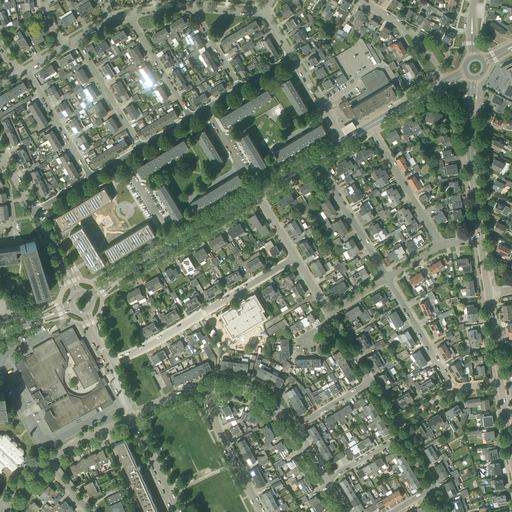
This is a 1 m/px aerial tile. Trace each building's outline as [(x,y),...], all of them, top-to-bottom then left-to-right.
[(68,0),(65,0),(71,10),(74,9),(73,7),(70,2),(68,0)] [(82,0),(82,1),(88,12),(94,9),(89,1),(91,0),(82,0)] [(338,0),(327,0),(327,1),(327,2),(328,3),(329,3),(325,11),(328,12),(332,5),(333,6),(334,6),(335,5),(338,0)] [(343,0),(340,7),(346,11),(350,3),(344,0),(343,0)] [(401,9),(403,5),(399,2),(399,1),(396,0),(392,0),(389,5),(395,8),(396,6),(401,9)] [(83,15),(88,12),(82,1),(77,3),(76,1),(74,2),(73,1),(70,2),(73,7),(76,5),(77,8),(78,8),(83,15)] [(280,9),(285,17),(292,12),(287,3),(283,6),(284,7),(280,9)] [(417,10),(412,7),(413,4),(410,3),(408,7),(410,8),(410,9),(409,8),(408,11),(408,12),(406,15),(411,19),(415,12),(417,10)] [(442,7),(441,7),(439,10),(449,16),(450,11),(454,12),(456,5),(445,3),(444,3),(442,7)] [(441,22),(439,25),(447,30),(450,25),(453,18),(449,16),(439,10),(434,6),(434,7),(432,10),(442,16),(439,22),(441,22)] [(0,18),(9,16),(6,9),(4,10),(0,11),(0,18)] [(419,13),(415,20),(417,22),(418,22),(421,24),(423,21),(425,17),(427,18),(431,10),(428,9),(423,16),(419,13)] [(67,17),(70,23),(76,19),(73,13),(71,10),(65,14),(67,17)] [(360,27),(360,26),(366,18),(365,17),(367,13),(361,10),(358,17),(356,17),(354,20),(354,21),(354,22),(354,23),(355,24),(356,25),(360,27)] [(494,33),(499,26),(501,23),(498,20),(497,21),(495,20),(496,16),(488,15),(488,19),(489,19),(490,20),(491,21),(488,26),(490,27),(488,29),(494,33)] [(9,16),(0,18),(0,19),(2,25),(11,22),(9,16)] [(65,26),(70,23),(67,17),(61,20),(60,19),(57,21),(60,25),(63,23),(65,26)] [(182,29),(191,24),(187,17),(184,19),(183,17),(177,21),(180,27),(182,29)] [(290,29),(300,23),(298,20),(295,22),(293,19),(286,23),(290,29)] [(374,30),(378,23),(377,23),(378,22),(375,20),(374,21),(372,19),(367,28),(370,30),(369,32),(373,35),(376,31),(374,30)] [(182,29),(180,27),(177,21),(171,24),(175,31),(172,33),(175,38),(179,36),(176,32),(182,29)] [(250,24),(254,31),(260,28),(256,21),(250,24)] [(309,22),(302,26),(303,28),(293,35),(298,42),(308,36),(306,33),(307,31),(306,29),(311,26),(312,24),(309,22)] [(501,23),(499,26),(494,33),(499,37),(500,36),(501,37),(505,33),(506,34),(507,34),(508,34),(509,34),(510,34),(511,32),(511,29),(509,25),(507,26),(502,22),(501,23)] [(254,31),(250,24),(244,27),(248,33),(249,35),(254,31)] [(447,30),(439,25),(438,29),(442,31),(438,37),(441,39),(449,43),(450,43),(451,43),(451,42),(454,36),(446,32),(447,30)] [(387,37),(389,39),(392,35),(389,34),(391,30),(384,26),(379,34),(380,34),(379,35),(385,39),(386,38),(387,37)] [(160,31),(163,37),(165,40),(170,37),(172,40),(175,38),(172,33),(170,34),(166,27),(160,31)] [(248,33),(244,27),(238,31),(242,37),(248,33)] [(334,36),(342,41),(347,33),(340,28),(334,36)] [(23,52),(30,47),(19,30),(16,32),(20,39),(16,41),(23,52)] [(123,30),(118,33),(122,40),(123,42),(129,39),(127,36),(123,30)] [(160,31),(154,35),(155,37),(152,38),(155,44),(158,42),(159,43),(162,41),(164,43),(166,42),(165,40),(163,37),(160,31)] [(242,37),(238,31),(233,34),(236,40),(242,37)] [(313,40),(320,36),(319,35),(321,33),(320,31),(311,37),(313,40)] [(40,32),(31,37),(33,41),(35,40),(37,43),(43,39),(40,32)] [(192,45),(195,44),(201,40),(197,34),(195,35),(193,32),(188,35),(190,39),(188,40),(192,45)] [(116,43),(122,40),(118,33),(112,37),(116,43)] [(233,34),(227,38),(230,44),(236,40),(233,34)] [(379,36),(376,35),(371,44),(372,45),(373,46),(379,36)] [(265,48),(266,47),(272,44),(268,37),(263,41),(261,42),(265,48)] [(230,44),(227,38),(221,41),(225,47),(230,44)] [(105,40),(100,44),(105,53),(112,50),(115,56),(118,54),(113,46),(111,47),(110,46),(109,47),(105,40)] [(201,40),(195,44),(192,45),(195,50),(186,56),(188,59),(193,56),(199,52),(197,49),(198,49),(198,50),(204,46),(201,40)] [(371,44),(363,40),(373,57),(367,47),(370,45),(371,45),(372,45),(371,44)] [(393,44),(389,46),(391,50),(391,49),(393,52),(403,46),(400,41),(397,42),(396,42),(393,43),(393,44)] [(316,46),(314,48),(310,42),(301,47),(305,53),(311,49),(313,52),(317,50),(318,49),(316,46)] [(328,43),(318,49),(317,50),(319,52),(320,52),(330,46),(328,43)] [(96,55),(98,54),(100,57),(105,53),(100,44),(94,47),(96,50),(94,52),(96,55)] [(269,53),(275,49),(272,44),(266,47),(269,53)] [(377,64),(380,62),(371,45),(370,45),(367,47),(373,57),(377,64)] [(137,46),(127,52),(128,52),(131,57),(140,52),(137,46)] [(373,46),(382,61),(385,59),(381,52),(379,49),(374,46),(373,46)] [(406,52),(403,46),(393,52),(397,60),(401,57),(401,56),(404,55),(403,54),(406,52)] [(165,61),(174,56),(170,49),(170,48),(169,47),(168,47),(167,47),(162,51),(164,54),(162,55),(165,61)] [(245,53),(248,51),(251,56),(253,55),(248,47),(243,50),(245,53)] [(279,55),(275,49),(269,53),(273,59),(279,55)] [(205,60),(211,57),(207,51),(201,54),(205,60)] [(456,52),(454,56),(451,65),(455,67),(461,54),(460,53),(458,51),(456,52)] [(131,57),(134,63),(137,62),(144,58),(140,52),(131,57)] [(322,55),(320,52),(319,52),(308,59),(312,66),(319,61),(317,58),(319,57),(318,57),(322,55)] [(81,66),(79,63),(77,64),(70,53),(65,57),(70,65),(71,67),(71,68),(73,71),(81,66)] [(120,57),(118,54),(115,56),(112,57),(109,60),(110,62),(111,62),(120,57)] [(232,60),(236,65),(242,62),(244,60),(241,54),(232,60)] [(174,56),(165,61),(169,67),(175,63),(172,58),(174,56)] [(66,74),(63,69),(70,65),(65,57),(59,60),(63,66),(59,68),(61,71),(64,76),(66,74)] [(100,65),(109,60),(107,57),(101,60),(98,62),(100,65)] [(205,60),(208,66),(214,62),(211,57),(205,60)] [(333,57),(324,62),(323,63),(325,66),(334,60),(333,57)] [(250,72),(249,70),(250,69),(251,69),(252,68),(253,68),(254,68),(254,67),(255,66),(256,68),(259,66),(256,61),(253,63),(245,67),(239,71),(243,77),(249,73),(250,72)] [(404,68),(407,72),(415,67),(412,61),(408,63),(408,62),(406,64),(405,62),(401,64),(404,68)] [(506,95),(506,96),(511,99),(511,97),(511,61),(501,67),(505,76),(509,74),(511,78),(502,93),(506,95)] [(212,76),(217,73),(216,70),(218,68),(214,62),(208,66),(206,67),(209,74),(210,73),(212,76)] [(242,62),(236,65),(239,71),(245,67),(242,62)] [(105,73),(111,69),(108,63),(101,67),(105,73)] [(46,68),(50,74),(55,71),(52,64),(46,68)] [(146,65),(139,69),(141,72),(139,73),(141,76),(150,71),(146,65)] [(327,73),(329,72),(326,66),(324,68),(323,67),(315,71),(319,78),(327,73)] [(419,72),(415,67),(407,72),(409,76),(408,77),(410,79),(412,77),(416,75),(415,74),(419,72)] [(44,78),(50,74),(46,68),(40,71),(44,78)] [(77,79),(86,74),(82,68),(76,72),(77,73),(74,74),(77,79)] [(115,75),(117,73),(118,73),(117,73),(114,68),(111,69),(105,73),(108,79),(115,75)] [(175,78),(182,74),(185,72),(183,68),(179,70),(178,68),(172,72),(175,78)] [(348,102),(347,99),(346,99),(357,118),(397,94),(393,88),(396,86),(393,82),(390,83),(387,78),(383,71),(376,69),(374,71),(361,79),(367,90),(348,102)] [(138,78),(139,80),(141,79),(143,82),(153,76),(150,71),(141,76),(138,78)] [(77,79),(80,85),(89,79),(86,74),(77,79)] [(179,84),(185,80),(182,74),(175,78),(179,84)] [(340,86),(348,81),(343,74),(335,79),(340,86)] [(149,87),(150,86),(157,82),(153,76),(143,82),(146,88),(141,91),(142,94),(145,92),(150,89),(149,87)] [(326,89),(336,83),(332,77),(330,79),(330,78),(323,83),(326,89)] [(281,83),(291,99),(299,94),(289,78),(281,83)] [(192,88),(190,85),(187,79),(185,80),(179,84),(182,90),(185,88),(187,91),(192,88)] [(215,84),(216,86),(219,92),(225,88),(224,86),(227,85),(224,79),(221,81),(220,80),(214,83),(215,84)] [(117,90),(123,86),(120,80),(114,84),(117,90)] [(27,85),(25,86),(23,82),(17,85),(23,94),(30,90),(27,85)] [(127,92),(125,89),(130,85),(129,83),(126,84),(123,86),(117,90),(121,96),(127,92)] [(215,84),(212,86),(213,88),(210,90),(213,96),(219,92),(216,86),(215,84)] [(17,85),(12,89),(17,98),(20,97),(19,94),(21,92),(22,94),(23,94),(17,85)] [(84,89),(84,90),(83,90),(82,88),(74,92),(75,95),(80,93),(83,98),(87,96),(94,91),(90,85),(84,89)] [(57,91),(54,86),(47,89),(51,95),(57,91)] [(158,96),(165,92),(161,86),(154,90),(158,96)] [(12,89),(6,92),(10,99),(13,97),(15,100),(17,98),(12,89)] [(268,89),(252,99),(257,107),(272,97),(268,89)] [(54,101),(60,97),(60,96),(62,95),(59,90),(57,91),(51,95),(54,101)] [(130,90),(127,92),(121,96),(124,101),(130,98),(129,95),(132,94),(130,90)] [(94,91),(87,96),(91,101),(97,97),(94,91)] [(6,92),(0,96),(4,102),(10,99),(6,92)] [(59,105),(62,110),(71,105),(68,99),(75,95),(74,92),(70,95),(64,98),(66,100),(65,101),(59,105)] [(168,98),(165,92),(158,96),(161,102),(168,98)] [(199,96),(202,102),(209,98),(205,92),(199,96)] [(342,92),(334,97),(341,110),(342,109),(348,118),(357,118),(346,99),(347,99),(342,92)] [(197,106),(202,102),(199,96),(197,93),(194,95),(194,96),(194,97),(192,98),(189,100),(192,105),(196,104),(197,106)] [(308,110),(303,101),(299,94),(291,99),(300,115),(308,110)] [(511,101),(503,97),(501,100),(494,97),(491,103),(494,105),(494,106),(492,109),(497,111),(500,112),(504,103),(511,106),(511,101)] [(252,99),(236,108),(241,116),(257,107),(252,99)] [(31,111),(38,107),(35,101),(28,105),(31,111)] [(95,113),(104,108),(100,102),(94,106),(95,108),(93,110),(95,113)] [(129,113),(135,109),(132,104),(125,108),(129,113)] [(25,110),(22,105),(15,109),(18,114),(25,110)] [(71,105),(62,110),(66,116),(73,112),(74,114),(84,109),(82,106),(75,110),(71,105)] [(38,107),(31,111),(34,117),(41,113),(38,107)] [(104,108),(95,113),(97,117),(100,115),(101,117),(107,113),(104,108)] [(236,108),(229,112),(220,118),(225,126),(241,116),(236,108)] [(69,121),(72,127),(81,121),(82,121),(78,116),(85,111),(84,109),(74,114),(76,117),(69,121)] [(135,109),(129,113),(132,119),(139,115),(135,109)] [(163,116),(167,123),(173,120),(169,113),(166,115),(165,112),(164,113),(162,109),(160,111),(162,114),(163,116)] [(169,113),(173,120),(179,117),(174,110),(169,113)] [(435,112),(435,113),(427,112),(425,121),(440,124),(441,119),(442,119),(443,114),(435,112)] [(13,123),(10,117),(11,117),(11,116),(9,113),(1,118),(2,121),(1,122),(4,128),(10,125),(13,123)] [(41,113),(34,117),(38,122),(45,118),(41,113)] [(163,116),(157,120),(162,127),(167,123),(163,116)] [(104,125),(106,129),(116,123),(112,117),(106,121),(107,124),(104,125)] [(500,120),(494,117),(491,123),(494,125),(494,126),(498,128),(500,123),(505,125),(506,122),(500,120)] [(48,124),(45,118),(38,122),(41,128),(48,124)] [(162,127),(157,120),(152,123),(156,130),(162,127)] [(408,122),(413,131),(414,133),(421,129),(416,120),(413,122),(412,120),(408,122)] [(81,121),(72,127),(76,133),(82,129),(83,128),(84,131),(90,128),(88,125),(85,127),(84,125),(84,126),(81,121)] [(356,127),(352,122),(343,128),(346,133),(356,127)] [(414,133),(413,131),(408,122),(404,125),(405,127),(402,129),(406,135),(403,136),(407,144),(408,146),(409,146),(410,145),(411,144),(409,140),(408,137),(414,133)] [(106,129),(109,134),(110,134),(119,129),(116,123),(106,129)] [(156,130),(152,123),(149,124),(146,126),(151,134),(156,130)] [(305,133),(310,141),(326,132),(321,124),(305,133)] [(10,125),(4,128),(6,133),(13,130),(10,125)] [(145,137),(151,134),(146,126),(141,130),(145,137)] [(9,139),(19,135),(16,129),(13,130),(6,133),(9,139)] [(48,140),(55,136),(52,130),(45,134),(48,140)] [(196,135),(206,150),(214,145),(204,130),(196,135)] [(397,142),(400,140),(397,136),(399,136),(396,130),(392,133),(391,132),(387,134),(389,137),(391,142),(395,139),(397,142)] [(249,153),(257,149),(247,133),(239,138),(249,153)] [(294,150),(302,146),(310,141),(305,133),(290,143),(294,150)] [(452,142),(451,139),(450,139),(449,136),(447,137),(446,134),(439,136),(440,136),(437,137),(438,143),(442,142),(443,146),(451,144),(451,142),(452,142)] [(18,142),(21,141),(19,135),(9,139),(12,145),(18,142)] [(80,145),(87,141),(83,135),(77,139),(80,145)] [(55,136),(48,140),(52,145),(58,141),(55,136)] [(94,147),(103,142),(102,139),(95,143),(93,144),(93,145),(94,147)] [(168,149),(173,157),(189,148),(184,139),(168,149)] [(502,143),(503,142),(498,139),(498,141),(494,139),(491,146),(495,148),(494,150),(498,153),(501,147),(502,148),(504,145),(503,144),(503,143),(502,143)] [(119,143),(123,150),(129,147),(124,140),(119,143)] [(17,150),(19,156),(32,150),(30,151),(27,145),(30,144),(28,141),(23,144),(24,146),(17,150)] [(62,146),(58,141),(52,145),(55,151),(62,146)] [(90,146),(93,145),(93,144),(91,142),(89,143),(87,141),(80,145),(84,150),(90,146)] [(118,153),(123,150),(119,143),(114,146),(118,153)] [(294,150),(290,143),(274,152),(279,160),(294,150)] [(223,161),(214,145),(206,150),(215,166),(223,161)] [(112,157),(118,153),(114,146),(108,150),(112,157)] [(97,149),(100,155),(97,157),(101,163),(107,160),(103,153),(101,151),(99,147),(97,149)] [(364,148),(360,150),(365,159),(372,154),(369,149),(366,151),(364,148)] [(173,157),(168,149),(153,158),(158,166),(173,157)] [(249,153),(254,162),(258,169),(266,164),(257,149),(249,153)] [(33,153),(32,150),(19,156),(22,162),(31,158),(30,155),(33,153)] [(88,153),(89,155),(92,154),(95,158),(92,160),(96,166),(101,163),(97,157),(93,150),(88,153)] [(112,157),(108,150),(103,153),(107,160),(112,157)] [(358,163),(365,159),(360,150),(356,153),(358,155),(355,157),(358,163)] [(454,157),(453,152),(451,153),(450,150),(443,151),(443,155),(444,155),(445,159),(454,157)] [(62,162),(69,158),(66,153),(58,157),(62,162)] [(396,159),(399,165),(406,161),(408,160),(405,154),(396,159)] [(31,158),(22,162),(24,167),(27,166),(27,167),(28,166),(29,169),(37,166),(39,165),(38,162),(34,163),(31,158)] [(69,158),(62,162),(64,166),(61,167),(53,172),(54,175),(59,171),(62,170),(65,168),(72,164),(69,158)] [(158,166),(153,158),(137,168),(142,176),(144,175),(158,166)] [(399,165),(403,171),(412,165),(409,159),(408,160),(406,161),(399,165)] [(500,171),(502,168),(506,170),(509,164),(505,161),(504,163),(495,159),(492,166),(500,171)] [(341,162),(349,174),(353,172),(350,168),(353,166),(350,160),(347,162),(345,160),(341,162)] [(352,180),(349,174),(341,162),(338,164),(339,167),(336,169),(339,175),(343,173),(345,176),(344,179),(346,183),(352,180)] [(72,164),(65,168),(68,173),(75,169),(72,164)] [(457,172),(456,164),(446,166),(447,170),(448,174),(457,172)] [(374,171),(371,173),(375,180),(386,173),(384,169),(381,170),(380,167),(374,171)] [(33,178),(40,175),(37,169),(30,172),(33,178)] [(79,175),(75,169),(68,173),(66,175),(63,177),(65,181),(66,180),(67,182),(72,179),(73,182),(78,179),(76,176),(79,175)] [(378,184),(379,186),(382,185),(388,181),(386,178),(389,177),(386,173),(375,180),(376,181),(374,182),(376,186),(378,184)] [(227,191),(243,182),(238,174),(222,183),(227,191)] [(414,175),(407,179),(411,185),(418,181),(420,180),(416,174),(415,175),(414,175)] [(40,175),(33,178),(35,184),(42,181),(40,175)] [(120,180),(125,188),(130,185),(125,177),(120,180)] [(501,191),(503,187),(504,184),(496,179),(492,187),(501,191)] [(42,181),(35,184),(38,190),(49,185),(49,183),(47,183),(45,180),(42,181)] [(312,180),(305,184),(310,191),(313,189),(315,193),(319,190),(317,186),(316,186),(312,180)] [(411,185),(414,191),(421,187),(418,181),(411,185)] [(450,190),(460,189),(459,185),(458,185),(458,181),(448,182),(449,187),(450,187),(450,190)] [(48,193),(46,189),(53,187),(54,189),(57,187),(54,183),(53,183),(51,184),(49,185),(38,190),(41,196),(48,193)] [(156,188),(166,204),(174,199),(164,183),(156,188)] [(207,193),(212,201),(227,191),(222,183),(207,193)] [(347,191),(350,195),(358,190),(353,183),(348,186),(350,190),(347,191)] [(303,195),(310,191),(305,184),(299,188),(303,195)] [(422,204),(429,199),(432,198),(430,194),(431,194),(429,191),(432,189),(431,186),(426,189),(428,192),(426,193),(425,193),(419,198),(422,204)] [(96,193),(89,197),(90,198),(87,200),(85,201),(84,200),(77,204),(78,205),(75,207),(73,208),(72,207),(65,212),(66,213),(63,214),(63,213),(55,218),(62,230),(69,226),(68,225),(112,198),(105,187),(99,191),(99,192),(97,194),(96,193)] [(386,200),(390,198),(398,193),(396,188),(393,190),(391,187),(385,191),(387,194),(384,196),(386,200)] [(362,197),(358,190),(350,195),(354,202),(362,197)] [(196,210),(212,201),(207,193),(191,202),(196,210)] [(290,193),(284,197),(288,204),(292,202),(294,205),(298,202),(302,210),(305,208),(299,197),(296,199),(294,195),(292,196),(290,193)] [(390,198),(392,202),(390,204),(392,207),(395,205),(395,204),(400,201),(398,198),(401,196),(398,193),(390,198)] [(309,206),(302,195),(299,197),(305,208),(309,206)] [(451,203),(452,203),(453,210),(460,209),(461,209),(463,208),(462,205),(462,201),(460,201),(460,195),(443,197),(446,204),(451,203)] [(288,204),(284,197),(277,200),(282,208),(288,204)] [(166,204),(170,210),(175,219),(183,214),(174,199),(166,204)] [(321,204),(325,210),(332,205),(329,199),(321,204)] [(509,208),(510,208),(501,203),(501,204),(496,202),(493,208),(500,212),(500,213),(505,216),(509,208)] [(361,215),(370,210),(366,203),(360,206),(362,210),(359,211),(361,215)] [(442,207),(440,204),(435,207),(437,211),(439,213),(434,216),(438,222),(441,220),(441,221),(442,221),(443,222),(447,220),(446,218),(440,208),(442,207)] [(332,205),(325,210),(323,211),(327,218),(336,212),(332,205)] [(396,217),(398,220),(410,212),(408,208),(405,210),(403,207),(397,210),(399,214),(397,215),(396,217)] [(463,209),(463,208),(461,209),(460,209),(453,210),(454,218),(462,216),(461,209),(463,209)] [(370,210),(361,215),(364,218),(366,217),(368,220),(374,217),(370,210)] [(7,212),(0,212),(0,220),(8,219),(7,212)] [(411,223),(411,221),(412,221),(410,218),(412,216),(410,212),(398,220),(400,224),(404,222),(406,224),(407,225),(411,223)] [(263,236),(269,232),(265,224),(262,219),(259,221),(255,214),(247,218),(250,223),(250,224),(251,224),(252,227),(256,225),(258,228),(263,236)] [(302,224),(298,217),(287,224),(291,230),(299,226),(302,224)] [(334,231),(337,230),(344,225),(340,219),(330,225),(334,231)] [(382,229),(380,227),(382,223),(381,223),(380,221),(378,222),(377,222),(369,227),(373,234),(382,229)] [(103,222),(98,225),(101,231),(106,228),(103,222)] [(148,238),(148,239),(156,235),(156,234),(151,226),(148,222),(142,226),(143,228),(105,251),(111,260),(114,259),(115,260),(122,256),(122,255),(121,254),(124,253),(126,251),(127,253),(127,252),(134,248),(133,247),(136,245),(138,244),(139,245),(146,241),(145,240),(148,238)] [(407,228),(408,231),(418,225),(416,222),(407,228)] [(502,233),(505,234),(508,228),(505,227),(505,226),(497,222),(493,229),(502,233)] [(240,223),(234,227),(239,235),(245,231),(240,223)] [(348,231),(344,225),(337,230),(341,236),(348,231)] [(73,234),(72,235),(74,239),(75,238),(77,240),(76,241),(80,248),(81,248),(83,250),(84,253),(83,253),(87,261),(89,260),(90,262),(89,263),(93,271),(106,263),(102,256),(100,257),(81,226),(71,232),(73,234)] [(299,226),(291,230),(295,237),(303,232),(299,226)] [(232,238),(239,235),(234,227),(228,231),(232,238)] [(386,236),(382,229),(373,234),(375,238),(378,237),(380,240),(386,236)] [(418,235),(413,238),(418,247),(422,244),(420,242),(424,240),(422,238),(425,236),(425,235),(428,234),(426,231),(423,233),(422,230),(420,230),(417,231),(417,233),(418,235)] [(221,234),(215,238),(220,246),(221,248),(224,246),(225,247),(228,245),(226,241),(225,242),(221,234)] [(413,238),(412,236),(405,240),(406,242),(404,244),(406,246),(408,246),(409,248),(410,248),(411,251),(414,249),(418,247),(413,238)] [(214,250),(220,246),(215,238),(209,242),(214,250)] [(345,243),(349,249),(356,245),(352,238),(345,243)] [(303,250),(310,245),(307,239),(299,244),(303,250)] [(270,240),(265,243),(264,241),(258,245),(259,248),(264,245),(268,251),(269,250),(273,257),(280,253),(276,246),(273,247),(271,244),(272,243),(270,240)] [(17,261),(16,256),(20,255),(19,251),(21,250),(35,296),(50,291),(34,241),(20,246),(0,248),(0,262),(3,262),(8,262),(8,261),(12,260),(12,261),(17,261)] [(307,256),(317,251),(318,250),(314,243),(310,245),(303,250),(307,256)] [(394,250),(399,258),(403,256),(401,253),(405,251),(400,243),(397,244),(393,246),(394,247),(393,247),(394,250)] [(511,245),(510,248),(504,245),(503,245),(499,243),(496,249),(499,251),(497,253),(508,259),(509,256),(511,249),(511,245)] [(356,245),(349,249),(346,251),(350,257),(360,251),(356,245)] [(208,259),(206,256),(208,255),(203,248),(195,253),(199,260),(198,260),(200,263),(208,259)] [(399,258),(394,250),(387,254),(391,260),(394,258),(395,260),(399,258)] [(242,262),(243,262),(239,256),(242,255),(240,252),(237,253),(235,255),(239,261),(240,264),(243,263),(242,262)] [(252,260),(257,268),(263,264),(261,260),(263,259),(258,252),(250,257),(251,257),(252,260)] [(182,267),(186,274),(188,272),(188,273),(195,269),(188,257),(182,261),(185,265),(182,267)] [(251,257),(243,262),(242,262),(243,263),(247,270),(249,268),(251,271),(257,268),(252,260),(251,257)] [(440,260),(434,263),(438,270),(444,267),(444,265),(448,263),(445,257),(440,260)] [(457,266),(462,265),(463,272),(471,271),(470,258),(456,260),(457,266)] [(311,263),(315,270),(322,265),(319,259),(311,263)] [(239,267),(236,263),(234,264),(234,266),(234,268),(235,269),(234,270),(235,271),(232,273),(237,281),(243,277),(238,270),(239,270),(238,268),(239,267)] [(322,265),(315,270),(319,276),(330,270),(329,269),(330,269),(327,263),(326,263),(322,265)] [(431,274),(433,277),(434,278),(436,276),(437,274),(436,272),(438,270),(434,263),(428,267),(432,273),(431,274)] [(172,279),(179,275),(175,269),(171,271),(169,268),(163,272),(170,283),(173,281),(172,279)] [(365,268),(358,272),(363,279),(369,275),(365,268)] [(415,275),(420,285),(424,282),(423,280),(425,279),(420,271),(415,275)] [(284,288),(287,286),(293,282),(292,280),(296,277),(293,272),(285,277),(287,280),(283,283),(284,284),(282,285),(284,288)] [(356,283),(363,279),(358,272),(352,276),(356,283)] [(230,285),(237,281),(232,273),(226,277),(230,285)] [(420,285),(415,275),(409,279),(413,286),(415,288),(420,285)] [(151,279),(157,290),(163,287),(162,284),(158,276),(151,279)] [(337,285),(341,292),(350,286),(346,279),(345,280),(344,277),(335,282),(337,285)] [(149,291),(151,290),(152,291),(153,292),(157,290),(151,279),(145,283),(149,291)] [(465,284),(466,288),(474,287),(473,284),(474,283),(474,279),(461,281),(462,284),(465,284)] [(220,287),(222,285),(219,280),(218,280),(217,280),(214,282),(215,284),(211,287),(216,295),(222,291),(220,287)] [(294,293),(302,288),(299,283),(295,285),(293,282),(287,286),(290,291),(292,289),(294,293)] [(271,284),(266,288),(271,296),(271,295),(274,301),(277,299),(277,298),(281,295),(277,287),(274,289),(271,284)] [(335,296),(341,292),(337,285),(331,289),(335,296)] [(203,292),(207,299),(210,297),(210,298),(216,295),(211,287),(205,290),(203,291),(204,292),(203,292)] [(138,301),(145,298),(144,295),(143,296),(139,288),(133,291),(138,301)] [(268,297),(271,296),(266,288),(261,290),(264,295),(261,297),(265,303),(269,300),(268,297)] [(292,294),(294,297),(298,304),(303,300),(300,295),(305,293),(302,288),(294,293),(292,294)] [(130,302),(137,299),(138,302),(138,301),(133,291),(126,294),(128,298),(127,299),(129,303),(130,302)] [(382,291),(379,292),(371,298),(374,304),(380,300),(383,304),(388,301),(382,291)] [(420,303),(423,310),(434,304),(436,304),(434,300),(436,300),(435,297),(432,291),(427,294),(430,299),(427,300),(420,303)] [(190,299),(195,307),(201,304),(199,301),(202,300),(197,292),(193,295),(194,297),(190,299)] [(233,336),(265,317),(260,309),(262,308),(255,295),(242,303),(244,306),(238,310),(236,306),(223,314),(228,322),(226,324),(233,336)] [(451,298),(452,303),(452,306),(461,305),(460,299),(457,300),(457,297),(451,298)] [(189,311),(195,307),(190,299),(184,303),(189,311)] [(308,308),(305,303),(300,306),(303,311),(308,308)] [(511,303),(502,305),(503,312),(511,311),(511,310),(511,303)] [(434,304),(423,310),(426,316),(433,312),(431,309),(435,308),(434,304)] [(179,314),(181,313),(176,305),(172,307),(173,310),(169,312),(174,320),(180,316),(179,314)] [(352,309),(356,316),(361,313),(361,314),(363,314),(366,318),(367,319),(368,319),(369,320),(372,318),(370,315),(367,310),(366,309),(365,309),(363,306),(360,308),(358,305),(352,309)] [(473,305),(466,306),(463,306),(464,314),(468,313),(477,312),(476,308),(473,308),(473,305)] [(349,320),(356,316),(352,309),(345,313),(349,320)] [(438,315),(440,320),(437,321),(430,324),(432,330),(444,325),(442,322),(443,317),(447,315),(448,313),(453,311),(453,309),(442,313),(438,315)] [(392,321),(400,317),(396,311),(389,315),(392,321)] [(511,311),(503,312),(504,319),(511,317),(511,315),(511,311)] [(169,312),(165,315),(164,312),(160,315),(164,322),(166,321),(168,323),(174,320),(169,312)] [(478,317),(477,312),(468,313),(469,321),(475,321),(475,317),(478,317)] [(311,313),(306,316),(310,323),(316,320),(311,313)] [(306,316),(300,320),(305,327),(310,323),(306,316)] [(403,323),(400,317),(392,321),(396,328),(403,323)] [(151,320),(153,322),(148,325),(152,333),(159,329),(157,326),(159,324),(156,318),(151,320)] [(300,320),(295,323),(299,330),(305,327),(300,320)] [(294,333),(299,330),(295,323),(289,326),(294,333)] [(146,336),(152,333),(148,325),(142,328),(146,336)] [(444,325),(432,330),(435,337),(447,331),(445,325),(444,325)] [(64,342),(76,335),(72,327),(60,334),(64,342)] [(400,334),(398,336),(397,336),(401,343),(404,341),(411,337),(407,330),(401,334),(400,334)] [(469,331),(471,339),(481,337),(480,333),(477,333),(476,330),(469,331)] [(198,342),(205,339),(208,345),(209,345),(212,343),(206,334),(203,336),(200,331),(197,332),(197,331),(193,333),(198,342)] [(359,344),(367,339),(364,333),(356,338),(359,344)] [(190,344),(192,346),(198,343),(192,334),(189,335),(190,337),(187,338),(190,344)] [(66,346),(78,339),(76,335),(64,342),(66,346)] [(415,343),(411,337),(404,341),(408,348),(415,343)] [(481,337),(471,339),(468,339),(469,344),(469,347),(479,346),(478,342),(481,342),(481,337)] [(44,399),(50,401),(51,400),(49,396),(47,398),(46,396),(44,398),(43,397),(40,391),(44,390),(48,387),(60,381),(60,380),(63,368),(61,364),(55,352),(59,350),(52,338),(40,345),(41,347),(37,350),(36,347),(34,348),(32,349),(34,353),(31,355),(33,357),(31,358),(29,356),(21,360),(25,368),(19,372),(33,398),(38,399),(40,398),(41,401),(44,399)] [(371,347),(374,345),(374,344),(372,341),(371,341),(369,338),(367,339),(359,344),(363,350),(370,346),(371,347)] [(68,349),(80,343),(78,339),(66,346),(68,349)] [(374,345),(375,347),(381,344),(384,342),(383,339),(374,344),(374,345)] [(175,343),(179,351),(184,348),(184,347),(184,346),(181,340),(175,343)] [(448,349),(446,346),(450,343),(448,340),(437,347),(441,353),(448,349)] [(70,353),(86,345),(83,341),(80,343),(68,349),(70,353)] [(179,351),(175,343),(169,347),(174,355),(171,357),(172,358),(175,364),(181,361),(180,359),(176,361),(175,358),(176,358),(175,356),(180,353),(179,351)] [(88,365),(94,361),(86,345),(70,353),(77,365),(85,361),(88,365)] [(451,354),(448,349),(441,353),(444,358),(451,354)] [(61,364),(65,362),(59,350),(55,352),(61,364)] [(157,353),(161,360),(167,357),(163,350),(157,353)] [(333,354),(336,360),(343,356),(340,350),(333,354)] [(412,354),(416,361),(423,356),(419,350),(412,354)] [(382,356),(378,351),(375,352),(367,357),(371,363),(382,356)] [(462,358),(462,357),(466,355),(469,354),(469,352),(465,352),(460,355),(459,356),(458,357),(459,360),(462,358)] [(155,364),(161,360),(157,353),(151,357),(155,364)] [(216,359),(214,356),(213,353),(208,356),(211,362),(216,359)] [(339,365),(347,361),(343,356),(336,360),(339,365)] [(382,364),(385,362),(382,356),(371,363),(375,369),(382,364)] [(416,361),(418,365),(414,367),(416,370),(412,372),(414,375),(419,372),(420,372),(418,369),(417,369),(417,368),(419,367),(420,367),(427,363),(423,356),(416,361)] [(483,375),(483,374),(485,373),(482,356),(476,357),(476,363),(479,362),(479,365),(476,366),(478,374),(479,374),(479,375),(483,375)] [(227,369),(229,361),(229,359),(222,358),(222,360),(221,368),(227,369)] [(395,358),(385,363),(387,366),(392,363),(396,360),(395,358)] [(261,360),(257,359),(253,371),(257,373),(257,375),(263,378),(268,367),(265,366),(264,369),(260,367),(259,366),(261,360)] [(15,364),(19,372),(25,368),(21,360),(15,364)] [(247,370),(252,371),(254,363),(248,361),(242,360),(241,363),(240,371),(247,372),(247,370)] [(324,366),(328,373),(331,371),(324,360),(322,362),(321,362),(321,363),(324,363),(324,366)] [(85,361),(77,365),(73,368),(75,372),(80,369),(82,373),(90,369),(88,365),(85,361)] [(88,365),(90,369),(92,373),(96,371),(99,369),(94,361),(88,365)] [(202,364),(205,372),(211,369),(208,361),(202,364)] [(350,367),(347,361),(339,365),(343,371),(350,367)] [(454,371),(461,367),(458,361),(450,365),(454,371)] [(468,367),(469,376),(473,375),(471,361),(461,367),(454,371),(458,377),(465,373),(463,370),(468,367)] [(189,367),(193,377),(199,374),(196,366),(195,364),(192,365),(193,368),(190,369),(189,367)] [(195,364),(196,366),(199,374),(205,372),(202,364),(196,366),(195,364)] [(189,367),(183,370),(188,380),(193,377),(189,367)] [(263,378),(268,380),(272,373),(269,371),(271,369),(268,367),(263,378)] [(353,372),(350,367),(343,371),(346,377),(353,372)] [(82,373),(80,369),(75,372),(80,380),(90,374),(92,373),(90,369),(82,373)] [(390,369),(387,371),(386,371),(378,376),(382,382),(390,377),(393,375),(390,369)] [(183,370),(177,372),(182,382),(188,380),(183,370)] [(96,371),(92,373),(90,374),(91,376),(93,374),(94,377),(91,379),(94,382),(100,379),(96,371)] [(182,382),(177,372),(171,375),(176,385),(182,382)] [(357,378),(353,372),(346,377),(349,382),(357,378)] [(278,376),(272,373),(268,380),(274,383),(278,376)] [(334,383),(337,381),(332,373),(328,375),(331,380),(332,379),(334,383)] [(93,374),(91,376),(90,374),(80,380),(84,388),(94,382),(91,379),(94,377),(93,374)] [(393,375),(390,377),(382,382),(386,388),(394,383),(396,381),(394,379),(395,379),(393,375)] [(425,381),(429,389),(436,386),(433,381),(436,380),(433,375),(430,377),(430,378),(425,381)] [(284,379),(278,376),(274,383),(280,386),(284,379)] [(417,381),(414,382),(414,383),(419,392),(422,390),(423,393),(429,389),(425,381),(423,379),(418,382),(417,381)] [(48,387),(49,390),(52,395),(64,388),(60,381),(48,387)] [(322,388),(328,397),(334,394),(329,387),(330,387),(328,383),(322,387),(322,388)] [(335,384),(330,387),(329,387),(334,394),(339,391),(335,384)] [(99,405),(101,404),(103,408),(113,402),(111,398),(104,386),(93,393),(99,405)] [(398,388),(397,386),(388,391),(389,394),(398,388)] [(286,392),(289,398),(296,393),(293,387),(286,392)] [(317,404),(323,401),(316,390),(311,393),(308,387),(305,389),(306,392),(310,398),(313,397),(317,404)] [(50,401),(67,392),(64,388),(52,395),(49,396),(51,400),(50,401)] [(316,390),(323,401),(328,397),(322,388),(317,391),(317,390),(316,390)] [(414,395),(411,389),(408,391),(402,395),(403,395),(407,403),(413,399),(412,396),(414,395)] [(92,409),(99,405),(93,393),(85,397),(92,409)] [(293,403),(300,399),(296,393),(289,398),(293,403)] [(45,411),(43,416),(52,431),(87,412),(81,399),(80,398),(68,395),(44,408),(45,411)] [(407,403),(403,395),(397,399),(394,400),(396,405),(399,403),(401,406),(407,403)] [(92,409),(85,397),(81,399),(87,412),(92,409)] [(296,409),(303,404),(300,399),(293,403),(296,409)] [(360,407),(366,404),(363,399),(357,402),(360,407)] [(481,399),(480,400),(480,399),(466,400),(467,408),(477,406),(477,405),(480,405),(481,409),(490,408),(488,399),(481,400),(481,399)] [(371,402),(362,407),(364,411),(361,413),(363,415),(375,408),(371,402)] [(306,410),(303,404),(296,409),(299,414),(306,410)] [(343,408),(347,414),(350,420),(353,418),(350,412),(353,410),(349,404),(343,408)] [(457,404),(451,408),(455,415),(461,411),(457,404)] [(235,407),(231,409),(229,405),(222,408),(226,416),(229,415),(230,417),(238,413),(235,407)] [(343,408),(337,411),(344,424),(347,422),(345,419),(345,418),(344,416),(347,414),(343,408)] [(372,418),(378,414),(375,408),(363,415),(364,418),(370,414),(372,418)] [(457,417),(455,415),(451,408),(445,412),(449,419),(450,418),(451,421),(457,417)] [(244,411),(241,418),(243,421),(244,420),(244,419),(249,422),(250,420),(257,424),(258,422),(260,423),(262,419),(258,417),(259,416),(251,412),(249,415),(246,414),(247,413),(244,411)] [(337,411),(331,415),(335,421),(338,419),(342,425),(344,424),(337,411)] [(476,419),(480,419),(481,426),(493,424),(492,419),(491,415),(483,416),(483,413),(476,414),(476,419)] [(370,427),(382,420),(378,414),(372,418),(374,421),(368,425),(370,427)] [(449,426),(448,424),(447,421),(444,422),(440,415),(439,416),(438,414),(432,417),(436,424),(438,428),(442,425),(443,427),(445,425),(446,427),(449,426)] [(333,422),(335,421),(331,415),(325,419),(329,425),(331,428),(328,429),(333,438),(335,438),(337,437),(332,429),(333,429),(334,427),(335,425),(334,424),(333,422)] [(436,424),(432,417),(427,421),(430,426),(426,429),(430,435),(431,437),(433,436),(434,435),(431,430),(435,428),(433,425),(436,424)] [(386,426),(382,420),(370,427),(372,430),(378,426),(380,430),(386,426)] [(448,424),(449,426),(453,432),(457,430),(452,422),(448,424)] [(312,435),(318,431),(316,428),(319,426),(317,423),(314,425),(308,429),(312,435)] [(238,424),(230,428),(233,435),(241,430),(239,427),(238,424)] [(422,440),(425,438),(430,435),(426,429),(425,427),(423,429),(420,424),(414,428),(419,437),(420,436),(422,440)] [(261,428),(265,435),(272,431),(270,427),(268,428),(267,425),(261,428)] [(379,438),(380,438),(383,436),(389,432),(386,426),(380,430),(377,431),(380,434),(377,436),(379,438)] [(240,448),(250,443),(247,437),(253,434),(251,431),(244,435),(245,438),(237,442),(240,448)] [(272,431),(265,435),(267,438),(264,440),(266,443),(262,446),(263,448),(271,444),(269,441),(274,438),(273,435),(274,434),(272,431)] [(318,431),(312,435),(315,441),(321,437),(318,431)] [(484,432),(482,433),(482,434),(483,440),(485,440),(485,443),(492,442),(491,439),(495,438),(494,431),(484,432)] [(364,435),(365,436),(361,438),(362,440),(366,446),(372,442),(368,436),(368,437),(366,433),(364,435)] [(2,436),(1,435),(1,434),(0,434),(0,472),(1,473),(1,469),(4,466),(7,466),(11,470),(11,473),(14,473),(14,469),(17,466),(21,466),(20,463),(23,460),(23,456),(22,455),(23,453),(23,450),(20,446),(20,444),(17,444),(13,440),(13,437),(10,437),(10,438),(7,434),(4,434),(2,436)] [(327,434),(324,436),(321,437),(315,441),(319,447),(325,443),(327,442),(325,438),(329,436),(327,434)] [(343,442),(344,443),(346,446),(348,449),(344,451),(348,457),(354,453),(350,447),(349,445),(349,444),(348,443),(347,441),(343,435),(340,437),(343,442)] [(356,436),(353,438),(356,444),(360,450),(366,446),(362,440),(359,442),(356,436)] [(360,450),(356,444),(353,438),(350,439),(351,442),(348,443),(349,444),(349,445),(350,447),(354,453),(360,450)] [(126,439),(123,440),(115,444),(122,458),(126,467),(136,462),(132,451),(133,451),(132,448),(131,449),(126,439)] [(240,448),(243,453),(251,449),(249,446),(258,442),(256,439),(250,443),(240,448)] [(275,445),(279,451),(286,447),(282,441),(275,445)] [(325,443),(319,447),(322,453),(329,449),(325,443)] [(438,450),(435,445),(434,444),(424,449),(428,455),(435,451),(438,450)] [(290,454),(286,447),(279,451),(283,458),(290,454)] [(490,447),(481,449),(482,455),(484,455),(485,459),(494,458),(494,457),(498,456),(498,455),(497,449),(491,450),(490,447)] [(106,462),(108,461),(103,449),(99,451),(100,452),(98,453),(103,463),(103,465),(107,463),(106,462)] [(252,452),(251,449),(243,453),(246,459),(254,454),(255,454),(259,452),(257,449),(252,452)] [(329,449),(322,453),(326,459),(332,455),(329,449)] [(431,461),(440,456),(438,453),(437,454),(435,451),(428,455),(431,461)] [(92,454),(97,466),(98,470),(102,468),(100,465),(103,463),(98,453),(96,454),(95,453),(92,454)] [(97,466),(92,454),(88,456),(89,457),(87,458),(90,466),(94,464),(95,467),(97,466)] [(249,464),(256,460),(257,460),(258,463),(267,458),(268,457),(267,455),(264,456),(256,457),(255,454),(254,454),(246,459),(249,464)] [(392,470),(400,465),(406,461),(403,455),(396,459),(398,462),(390,467),(392,470)] [(438,472),(445,468),(447,467),(449,466),(446,461),(449,459),(447,455),(442,458),(444,461),(441,462),(434,466),(438,472)] [(375,461),(378,467),(380,469),(382,473),(385,471),(382,466),(385,464),(381,457),(375,461)] [(87,467),(90,466),(92,469),(90,466),(87,458),(85,459),(84,458),(81,459),(81,461),(86,471),(88,470),(87,467)] [(288,462),(292,469),(299,464),(297,461),(296,462),(294,459),(288,462)] [(76,464),(80,472),(84,470),(85,473),(87,472),(86,471),(81,461),(78,462),(78,463),(76,464)] [(276,470),(286,464),(284,461),(283,462),(274,467),(276,470)] [(375,461),(369,464),(376,476),(379,475),(377,471),(380,469),(378,467),(375,461)] [(406,461),(400,465),(392,470),(393,473),(399,469),(401,472),(404,471),(410,467),(406,461)] [(126,467),(130,476),(141,472),(139,468),(141,467),(140,464),(138,465),(136,462),(126,467)] [(501,472),(499,463),(489,465),(489,468),(491,468),(492,473),(501,472)] [(76,473),(80,472),(76,464),(75,465),(74,464),(70,466),(76,477),(78,476),(76,473)] [(295,476),(296,475),(302,472),(300,469),(301,468),(299,464),(292,469),(290,470),(292,474),(293,473),(295,476)] [(369,464),(363,468),(366,474),(370,472),(373,478),(376,476),(369,464)] [(250,470),(253,476),(262,471),(259,465),(250,470)] [(414,473),(410,467),(404,471),(401,472),(403,475),(398,478),(400,481),(414,473)] [(447,467),(445,468),(438,472),(442,478),(448,474),(451,473),(447,467)] [(366,474),(363,468),(357,471),(360,477),(358,479),(362,485),(365,483),(364,480),(365,479),(363,476),(366,474)] [(253,476),(256,481),(265,476),(270,474),(269,471),(264,474),(262,471),(253,476)] [(130,476),(140,498),(151,494),(146,484),(148,483),(147,480),(145,481),(141,472),(130,476)] [(417,479),(414,473),(400,481),(402,480),(403,483),(406,481),(408,484),(411,483),(417,479)] [(259,487),(268,482),(265,476),(256,481),(259,487)] [(295,479),(293,476),(288,479),(289,480),(285,482),(287,484),(290,482),(295,479)] [(349,484),(350,484),(353,482),(349,476),(340,482),(343,488),(349,484)] [(392,477),(398,486),(400,485),(395,476),(394,476),(392,477)] [(301,483),(303,487),(310,483),(308,480),(307,480),(305,477),(297,482),(295,479),(290,482),(292,485),(295,483),(297,486),(301,483)] [(458,485),(455,479),(455,478),(444,484),(447,490),(457,485),(458,485)] [(417,479),(411,483),(408,484),(408,485),(410,488),(407,490),(409,492),(415,489),(421,485),(417,479)] [(492,484),(494,484),(495,489),(499,488),(503,487),(502,479),(494,481),(494,479),(491,480),(492,484)] [(94,487),(93,484),(97,482),(96,480),(84,485),(86,489),(87,488),(88,490),(94,487)] [(310,483),(303,487),(302,488),(306,495),(313,490),(311,487),(312,487),(310,483)] [(349,484),(343,488),(347,494),(353,490),(355,488),(359,486),(360,485),(359,483),(351,487),(350,484),(349,484)] [(43,490),(50,497),(55,491),(48,485),(43,490)] [(457,485),(447,490),(450,496),(457,493),(457,492),(460,491),(457,485)] [(100,489),(96,491),(94,487),(88,490),(89,492),(88,492),(89,496),(94,494),(95,497),(102,494),(100,489)] [(398,489),(393,493),(397,499),(403,496),(398,489)] [(45,502),(50,497),(43,490),(39,495),(45,502)] [(265,499),(273,495),(270,490),(262,494),(265,499)] [(347,494),(350,500),(357,496),(353,490),(347,494)] [(112,511),(130,511),(121,491),(107,498),(110,505),(109,505),(112,511)] [(372,502),(375,500),(369,491),(366,492),(372,502)] [(393,493),(387,496),(391,503),(397,499),(393,493)] [(140,498),(146,511),(159,511),(157,506),(158,505),(157,503),(155,503),(151,494),(140,498)] [(265,499),(268,505),(276,501),(273,495),(265,499)] [(498,504),(506,503),(505,495),(496,496),(497,497),(492,498),(493,502),(498,501),(498,504)] [(316,496),(308,500),(312,507),(321,502),(319,498),(318,499),(316,496)] [(357,496),(350,500),(354,506),(360,502),(357,496)] [(385,506),(391,503),(387,496),(382,499),(380,497),(385,506)] [(385,506),(380,497),(377,498),(379,501),(376,503),(380,510),(385,506)] [(276,501),(268,505),(271,510),(281,505),(282,508),(287,505),(286,502),(284,503),(281,498),(276,501)] [(452,502),(454,508),(462,506),(460,499),(452,502)] [(59,505),(56,507),(60,511),(61,511),(69,505),(65,500),(59,505)] [(28,506),(34,511),(35,511),(40,508),(33,501),(28,506)] [(312,507),(314,511),(318,511),(324,509),(322,506),(323,505),(321,502),(312,507)] [(360,502),(354,506),(358,511),(364,508),(360,502)]
